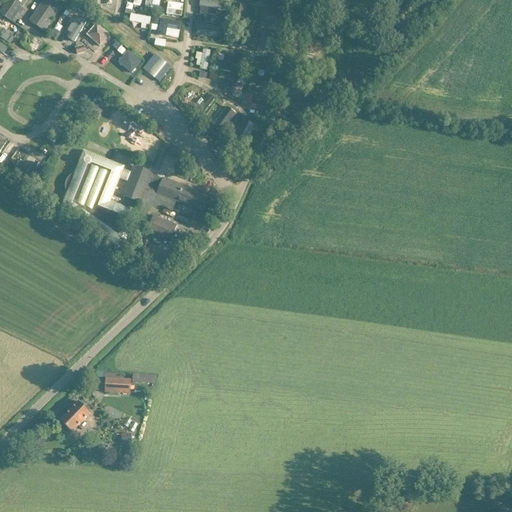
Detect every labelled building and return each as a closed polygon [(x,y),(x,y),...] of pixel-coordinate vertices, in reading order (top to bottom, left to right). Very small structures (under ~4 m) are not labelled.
[(22,9),(26,2),(27,0),(7,0),(8,1),(0,13),(0,14),(15,24),(24,10),(22,9)] [(44,32),(61,7),(49,0),(44,0),(30,22),(44,32)] [(233,14),(234,3),(207,1),(206,13),(233,14)] [(173,4),(172,12),(191,13),(191,5),(173,4)] [(236,5),(234,12),(236,13),(234,23),(241,25),(245,6),(236,5)] [(274,9),(273,26),(283,27),(284,9),(274,9)] [(72,10),(65,20),(70,23),(76,13),(72,10)] [(137,14),(136,24),(157,27),(158,17),(137,14)] [(161,19),(158,36),(166,37),(167,29),(180,31),(181,23),(161,19)] [(64,22),(56,34),(62,38),(70,27),(64,22)] [(86,36),(101,48),(111,36),(97,24),(86,36)] [(198,25),(197,35),(220,39),(221,28),(198,25)] [(4,26),(0,32),(0,34),(14,43),(19,35),(4,26)] [(203,52),(202,67),(215,68),(217,51),(209,50),(209,52),(203,52)] [(140,71),(144,66),(130,52),(125,57),(140,71)] [(227,71),(247,72),(248,54),(233,53),(233,63),(227,63),(227,71)] [(150,70),(163,79),(174,63),(161,55),(150,70)] [(247,99),(252,80),(240,76),(234,95),(247,99)] [(252,86),(250,94),(259,95),(257,106),(267,108),(271,89),(252,86)] [(82,101),(72,110),(77,115),(87,106),(82,101)] [(247,122),(250,117),(244,113),(240,118),(247,122)] [(236,121),(229,116),(229,117),(223,114),(216,123),(229,132),(236,121)] [(68,139),(77,124),(67,118),(58,133),(68,139)] [(254,120),(242,141),(252,147),(264,126),(254,120)] [(0,136),(0,146),(6,153),(14,145),(3,134),(0,136)] [(68,193),(61,209),(122,246),(133,231),(134,231),(134,230),(135,230),(137,223),(133,222),(130,229),(125,227),(130,215),(133,210),(132,209),(132,210),(111,202),(120,178),(128,181),(123,196),(141,203),(137,214),(144,217),(147,211),(150,212),(152,208),(160,207),(173,211),(176,202),(180,203),(194,208),(203,212),(204,208),(208,210),(212,201),(215,199),(212,194),(209,195),(203,193),(201,196),(193,193),(195,191),(163,179),(163,181),(151,177),(153,174),(134,166),(131,173),(123,170),(124,168),(83,152),(80,161),(74,176),(72,176),(70,177),(68,179),(67,181),(66,183),(65,185),(65,188),(65,190),(66,192),(68,193)] [(148,231),(160,237),(169,241),(176,226),(154,217),(148,231)] [(156,376),(133,374),(132,383),(156,385),(156,376)] [(105,393),(130,394),(131,381),(106,380),(105,393)] [(60,422),(67,429),(71,433),(90,414),(78,403),(60,422)] [(132,433),(124,434),(125,444),(132,443),(132,433)]
